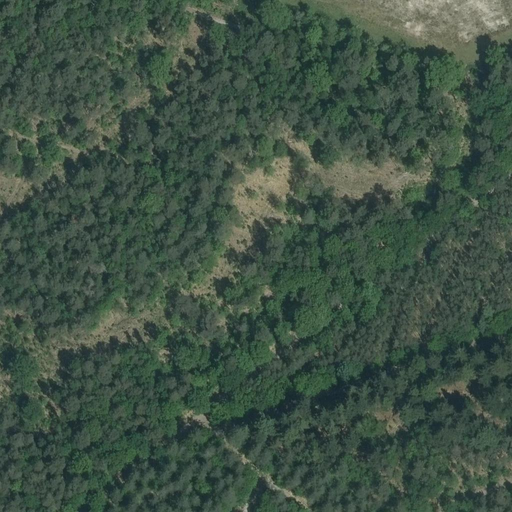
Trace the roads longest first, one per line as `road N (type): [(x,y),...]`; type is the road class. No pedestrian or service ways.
road 1 (track): [(511,175),(86,511)]
road 2 (track): [(115,0),(511,129)]
road 3 (track): [(326,322),(277,264),(209,217),(130,188),(74,150),(0,142)]
road 4 (track): [(180,438),(207,437),(511,336)]
